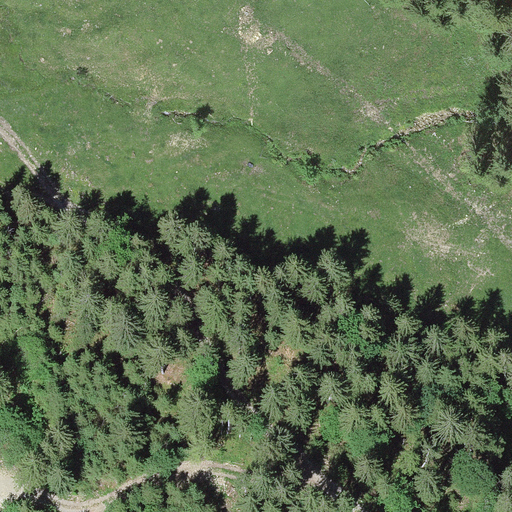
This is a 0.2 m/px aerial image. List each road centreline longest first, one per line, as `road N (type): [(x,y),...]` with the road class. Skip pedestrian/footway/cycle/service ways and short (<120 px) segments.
road 1 (track): [(43,193),(132,228),(238,415),(368,511)]
road 2 (track): [(0,486),(81,507),(173,474),(230,469),(339,491)]
